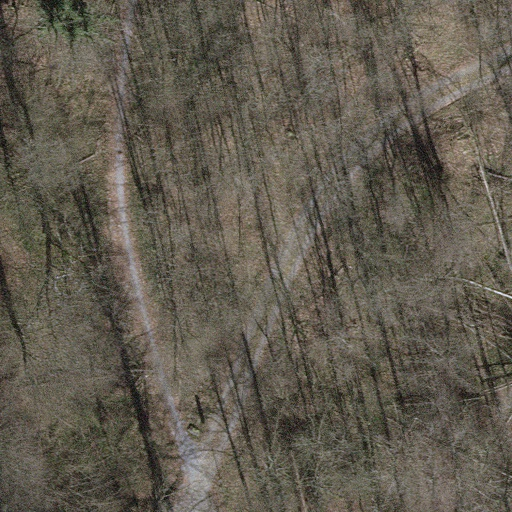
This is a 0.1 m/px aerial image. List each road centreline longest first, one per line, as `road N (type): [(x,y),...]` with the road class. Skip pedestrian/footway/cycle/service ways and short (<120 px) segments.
road 1 (track): [(511,62),(430,96),(321,189),(203,481)]
road 2 (track): [(203,481),(156,372),(117,232),(116,118),(133,0)]
